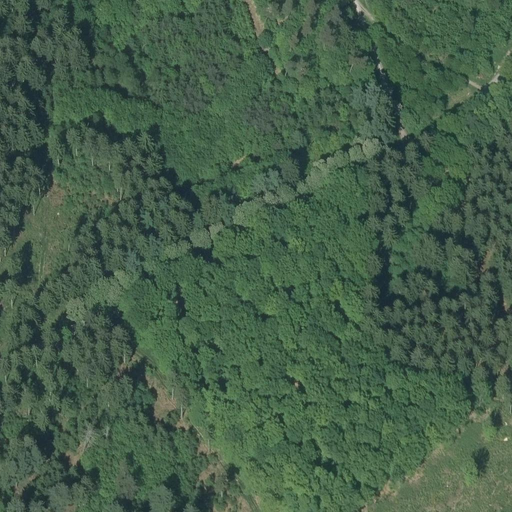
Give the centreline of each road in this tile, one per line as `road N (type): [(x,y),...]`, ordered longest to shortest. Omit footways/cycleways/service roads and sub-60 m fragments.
road 1 (track): [(409,153),(0,372)]
road 2 (unknown): [(511,98),(433,70),(355,4)]
road 3 (track): [(355,4),(409,153)]
road 4 (unknown): [(119,0),(65,27),(0,93)]
road 5 (track): [(511,65),(409,153)]
